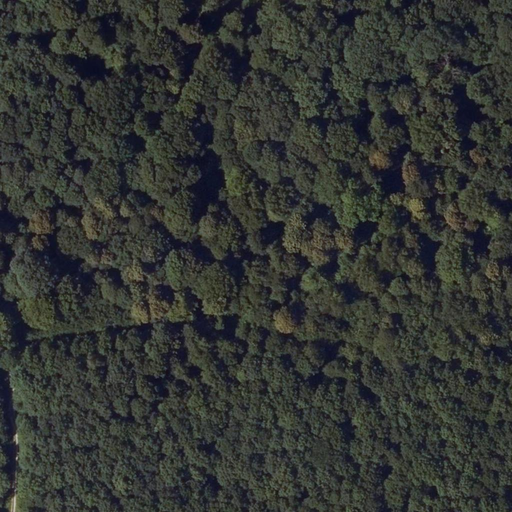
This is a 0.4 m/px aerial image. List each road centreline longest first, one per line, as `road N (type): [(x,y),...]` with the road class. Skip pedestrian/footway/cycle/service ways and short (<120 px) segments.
road 1 (track): [(511,272),(201,323)]
road 2 (track): [(201,323),(0,350)]
road 3 (track): [(0,353),(15,437),(11,511)]
